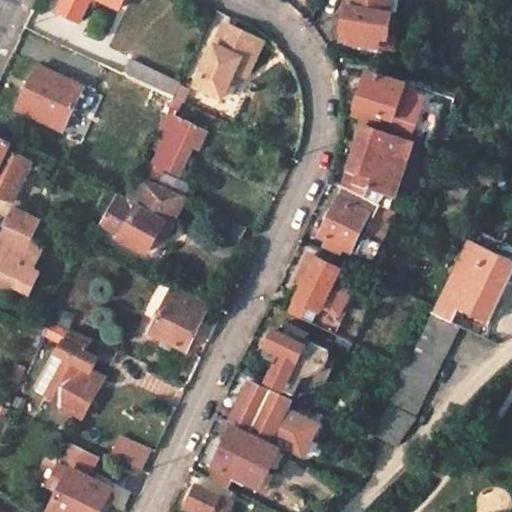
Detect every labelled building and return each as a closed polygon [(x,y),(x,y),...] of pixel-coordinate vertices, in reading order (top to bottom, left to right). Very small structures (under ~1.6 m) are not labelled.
[(150,0),(94,0),(83,25),(102,34),(115,8),(140,20),(150,0)] [(355,0),(354,11),(351,10),(347,34),(356,35),(354,45),(379,49),(381,39),(389,41),(393,18),(387,17),(390,0),(355,0)] [(381,39),(379,49),(395,52),(403,0),(390,0),(387,17),(393,18),(389,41),(381,39)] [(250,36),(228,27),(198,87),(222,99),(234,76),(247,81),(262,51),(247,44),(250,36)] [(356,35),(347,34),(346,43),(354,45),(356,35)] [(187,76),(175,71),(170,80),(132,62),(126,76),(176,100),(187,76)] [(85,90),(41,68),(21,110),(65,132),(85,90)] [(125,82),(102,71),(94,86),(117,98),(125,82)] [(414,92),(373,76),(357,119),(412,140),(427,101),(412,96),(414,92)] [(209,133),(178,118),(184,104),(176,100),(170,111),(173,112),(157,145),(163,148),(157,162),(151,159),(144,173),(159,181),(166,167),(180,173),(194,145),(202,148),(209,133)] [(414,149),(368,130),(352,169),(369,177),(366,183),(349,175),(342,189),(346,190),(367,200),(371,188),(395,196),(414,149)] [(14,145),(0,138),(0,194),(16,202),(34,164),(10,153),(14,145)] [(167,225),(181,194),(156,182),(155,185),(142,179),(132,197),(130,203),(118,198),(105,226),(125,235),(121,244),(148,258),(159,238),(167,243),(173,229),(167,225)] [(345,250),(359,257),(382,208),(367,200),(346,190),(323,239),(330,243),(328,248),(342,255),(345,250)] [(41,220),(12,206),(3,226),(32,239),(41,220)] [(223,214),(215,231),(244,245),(252,228),(223,214)] [(42,272),(36,269),(46,246),(32,239),(3,226),(0,232),(0,283),(29,297),(42,272)] [(494,325),(511,288),(511,264),(492,255),(464,311),(494,325)] [(337,286),(344,272),(313,257),(304,275),(311,279),(294,314),(319,325),(326,308),(343,316),(354,294),(337,286)] [(212,304),(177,287),(172,297),(155,333),(189,350),(207,314),(212,304)] [(425,406),(441,372),(460,331),(433,318),(396,392),(425,406)] [(119,349),(73,327),(72,331),(52,322),(47,334),(66,344),(61,355),(70,360),(50,401),(87,419),(107,378),(93,371),(101,356),(113,362),(119,349)] [(308,346),(277,332),(270,347),(285,354),(271,382),(287,390),(308,346)] [(70,360),(61,355),(41,396),(50,401),(70,360)] [(27,370),(19,365),(12,380),(20,384),(27,370)] [(235,420),(309,456),(322,428),(289,412),(294,403),(252,383),(235,420)] [(292,455),(232,426),(228,433),(234,437),(214,479),(240,492),(246,479),(273,492),(292,455)] [(98,457),(71,444),(61,465),(72,471),(53,511),(55,511),(101,511),(113,490),(89,478),(98,457)] [(216,511),(225,495),(205,484),(193,507),(197,509),(202,511),(216,511)]
